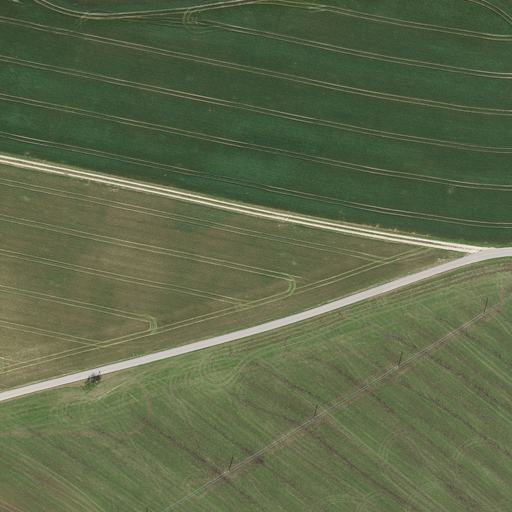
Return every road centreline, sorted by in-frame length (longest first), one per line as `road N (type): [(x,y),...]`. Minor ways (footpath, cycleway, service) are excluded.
road 1 (unclassified): [(511,250),(0,396)]
road 2 (track): [(488,252),(0,158)]
